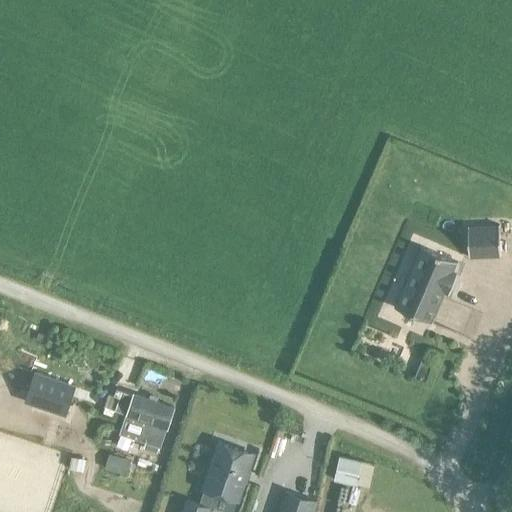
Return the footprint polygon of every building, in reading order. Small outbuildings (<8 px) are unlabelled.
[(471,258),(471,254),(500,253),(500,257),(502,257),(500,225),(499,225),(499,228),(470,229),(470,226),(469,226),(470,258),(471,258)] [(396,306),(395,307),(432,323),(432,322),(428,320),(443,286),(447,288),(453,274),(449,272),(454,261),(458,263),(458,262),(422,246),(421,247),(425,249),(400,308),(396,306)] [(440,310),(465,323),(474,306),(449,293),(440,310)] [(441,322),(437,332),(466,343),(470,334),(441,322)] [(118,352),(113,374),(132,378),(137,357),(118,352)] [(75,386),(36,372),(26,401),(66,414),(75,386)] [(114,393),(114,395),(119,397),(116,409),(115,410),(126,414),(124,422),(120,433),(146,442),(144,447),(157,452),(159,446),(161,447),(175,405),(157,399),(158,396),(151,394),(150,397),(134,392),(134,394),(116,388),(114,393)] [(250,442),(272,447),(277,423),(254,418),(250,442)] [(189,500),(184,511),(209,511),(211,507),(210,507),(215,492),(240,500),(254,454),(220,443),(206,489),(202,504),(189,500)] [(109,453),(105,469),(119,473),(124,457),(109,453)] [(357,483),(362,462),(363,459),(341,455),(336,478),(357,483)] [(314,511),(319,501),(285,489),(277,511),(314,511)] [(330,511),(333,499),(323,497),(320,511),(330,511)]
